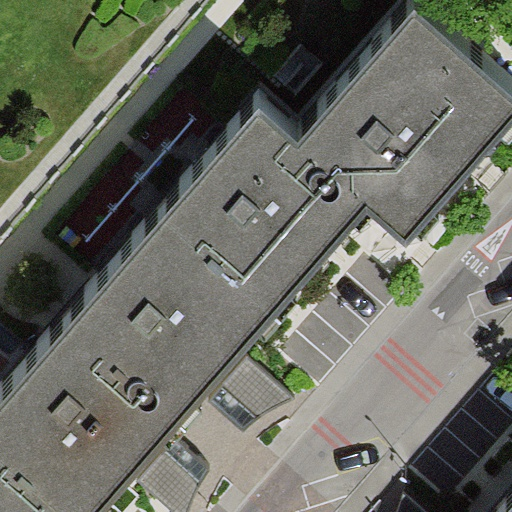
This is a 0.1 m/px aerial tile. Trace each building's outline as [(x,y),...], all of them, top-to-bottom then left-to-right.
[(511,73),(426,0),(407,0),(300,122),(357,178),(409,223),(511,104),(511,73)] [(165,198),(264,286),(280,266),(292,276),(354,206),(343,195),(357,178),(300,122),(261,87),(165,198)] [(68,307),(169,393),(186,375),(197,384),(260,314),(247,304),(264,286),(165,198),(68,307)] [(0,383),(0,437),(73,502),(90,484),(101,494),(164,422),(152,413),(169,393),(68,307),(0,383)] [(249,353),(211,397),(257,449),(296,395),(249,353)] [(236,485),(178,435),(139,478),(159,511),(199,511),(207,505),(236,485)] [(0,511),(64,511),(73,502),(0,437),(0,511)] [(384,511),(430,511),(405,490),(384,511)] [(511,511),(511,504),(504,497),(490,511),(511,511)]
